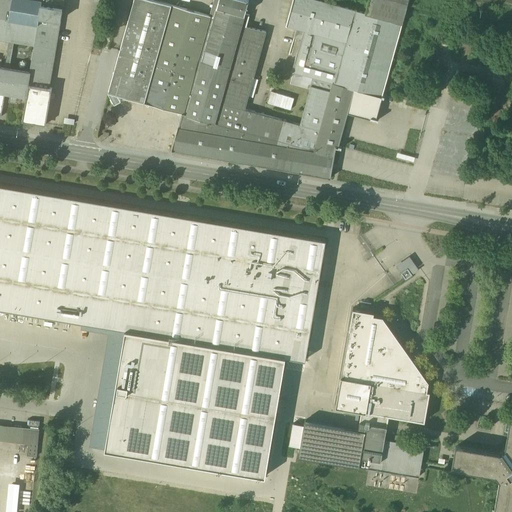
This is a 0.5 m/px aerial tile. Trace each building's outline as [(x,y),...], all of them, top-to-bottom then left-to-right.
[(10,21),(12,0),(0,0),(0,40),(36,46),(39,26),(10,21)] [(39,26),(42,0),(12,0),(10,21),(39,26)] [(30,85),(49,89),(65,0),(42,0),(39,26),(36,46),(32,72),(30,85)] [(172,7),(148,0),(135,0),(109,92),(144,102),(172,7)] [(219,0),(217,8),(246,16),(250,1),(248,0),(219,0)] [(295,0),(288,26),(303,30),(346,42),(355,10),(319,0),(295,0)] [(373,0),(370,14),(405,24),(410,0),(373,0)] [(214,19),(172,7),(144,102),(186,115),(214,19)] [(217,8),(214,19),(186,115),(217,124),(223,104),(246,26),(248,17),(246,16),(217,8)] [(370,14),(355,10),(346,42),(332,92),(316,152),(335,155),(335,146),(341,146),(355,97),(383,104),(405,24),(370,14)] [(270,33),(246,26),(223,104),(247,111),(270,33)] [(314,79),(311,86),(332,92),(346,42),(303,30),(292,72),(314,79)] [(30,85),(32,72),(0,66),(0,93),(5,94),(27,98),(30,85)] [(49,89),(30,85),(27,98),(23,121),(46,125),(53,89),(49,89)] [(217,124),(186,115),(181,128),(316,152),(332,92),(311,86),(301,126),(247,111),(223,104),(217,124)] [(316,152),(181,128),(174,151),(330,178),(335,155),(316,152)] [(326,239),(0,183),(0,307),(125,329),(105,449),(266,476),(286,357),(306,360),(326,239)] [(409,256),(396,266),(405,278),(405,279),(419,270),(418,267),(409,256)] [(362,410),(389,415),(424,421),(430,391),(427,390),(428,380),(383,316),(373,315),(374,311),(353,307),(335,405),(362,410)] [(358,430),(305,420),(299,455),(419,477),(425,446),(385,439),(389,415),(362,410),(358,430)] [(511,511),(511,425),(507,456),(458,448),(454,470),(499,476),(502,484),(497,511),(511,511)] [(39,432),(0,428),(0,438),(28,442),(38,443),(39,432)] [(38,443),(28,442),(27,455),(37,456),(38,443)] [(284,455),(291,457),(293,451),(286,449),(284,455)] [(5,481),(3,511),(14,511),(16,482),(5,481)]
